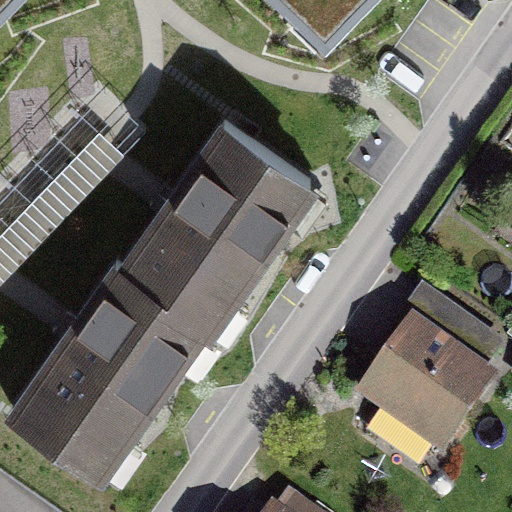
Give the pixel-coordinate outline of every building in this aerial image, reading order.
[(360,0),(291,0),(328,34),(360,0)] [(222,123),(122,267),(199,321),(208,327),(309,183),(222,123)] [(97,468),(199,321),(122,267),(112,260),(9,408),(97,468)] [(410,326),(363,393),(443,449),(490,382),(479,374),(499,345),(461,319),(441,348),(410,326)] [(315,511),(294,497),(282,511),(315,511)]
